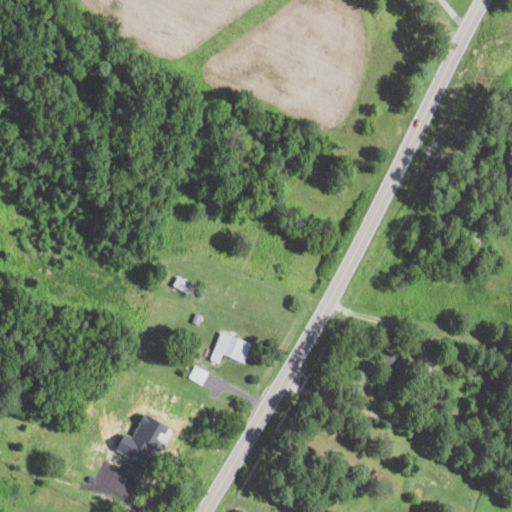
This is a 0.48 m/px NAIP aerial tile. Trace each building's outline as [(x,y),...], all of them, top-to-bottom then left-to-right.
[(304,147),(298,158),(301,159),(295,170),(292,168),(290,171),(282,167),(281,170),(273,165),(282,148),(282,147),(289,150),(294,141),(304,147)] [(509,174),(507,183),(495,180),(498,167),(510,170),(509,174)] [(478,258),(478,260),(466,257),(468,249),(460,247),(460,244),(462,235),(482,239),(478,258)] [(102,295),(98,301),(82,292),(93,274),(108,283),(102,295)] [(193,285),(188,293),(172,284),(177,276),(193,285)] [(206,295),(200,297),(197,289),(202,287),(206,295)] [(201,314),(197,323),(191,320),(195,311),(201,314)] [(250,343),(243,362),(221,353),(217,363),(209,359),(210,356),(220,332),(250,343)] [(398,356),(402,358),(404,354),(410,355),(408,360),(420,364),(414,384),(404,381),(403,386),(393,383),(396,374),(389,372),(390,369),(380,367),(385,350),(396,353),(395,356),(398,356)] [(466,357),(462,369),(455,366),(459,355),(466,357)] [(201,383),(188,376),(194,364),(207,371),(201,383)] [(105,401),(103,404),(92,397),(95,393),(106,400),(105,401)] [(115,449),(147,466),(168,425),(143,412),(131,436),(123,432),(115,449)] [(32,447),(28,451),(15,438),(38,415),(51,428),(32,447)] [(121,457),(126,460),(128,456),(132,459),(135,454),(138,456),(142,449),(145,451),(159,459),(145,486),(133,480),(137,472),(119,463),(117,467),(103,459),(112,441),(125,448),(121,457)] [(81,475),(78,480),(72,476),(75,471),(81,475)] [(92,482),(91,483),(86,481),(89,475),(94,478),(92,482)]
